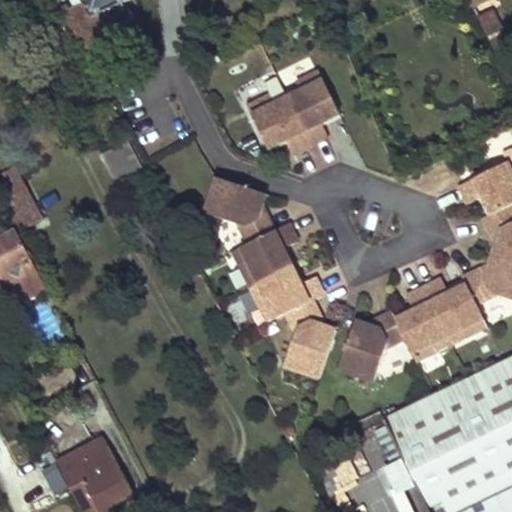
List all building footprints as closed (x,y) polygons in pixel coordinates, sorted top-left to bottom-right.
[(81,0),(84,4),(70,11),(67,6),(60,10),(88,63),(115,48),(99,15),(130,0),(81,0)] [(488,14),(476,20),(483,32),(495,26),(488,14)] [(287,99),(310,147),(328,138),(321,124),(339,115),(319,74),(296,85),(300,93),(287,99)] [(247,109),(267,150),(286,141),(293,156),(310,147),(287,99),(274,106),(270,98),(247,109)] [(131,144),(107,156),(124,189),(148,177),(131,144)] [(482,199),(491,216),(509,207),(511,205),(511,175),(507,165),(459,188),(468,206),(482,199)] [(0,177),(0,201),(8,216),(32,203),(14,170),(0,177)] [(216,182),(205,217),(239,228),(248,246),(273,234),(273,233),(274,233),(265,214),(259,213),(264,197),(216,182)] [(32,203),(8,216),(15,230),(16,231),(40,218),(32,203)] [(492,257),(511,263),(511,213),(509,207),(491,216),(483,220),(493,239),(498,240),(492,257)] [(241,250),(247,262),(239,266),(250,289),(291,268),(283,251),(297,244),(288,226),(274,233),(273,233),(273,234),(248,246),(241,250)] [(0,283),(9,298),(23,303),(47,290),(16,231),(15,230),(0,238),(0,283)] [(465,287),(475,307),(494,297),(511,302),(511,263),(492,257),(487,273),(483,271),(462,281),(465,287)] [(250,289),(260,311),(269,307),(275,320),(286,315),(310,303),(312,303),(323,297),(314,279),(300,286),(291,268),(250,289)] [(459,331),(463,340),(486,329),(475,307),(465,287),(447,296),(440,282),(423,290),(446,338),(459,331)] [(403,340),(414,363),(437,352),(433,344),(446,338),(423,290),(405,299),(412,314),(394,322),(403,340)] [(295,334),(284,368),(319,380),(336,332),(319,327),(321,321),(312,303),(310,303),(286,315),(295,334)] [(355,323),(338,371),(374,383),(385,350),(403,340),(394,322),(391,315),(373,323),(371,329),(355,323)] [(70,348),(74,356),(80,353),(76,345),(70,348)] [(425,376),(443,368),(436,354),(419,363),(425,376)] [(511,511),(511,359),(384,422),(428,511),(511,511)] [(104,438),(57,462),(82,511),(97,511),(133,494),(104,438)] [(363,458),(334,468),(340,484),(369,474),(363,458)]
